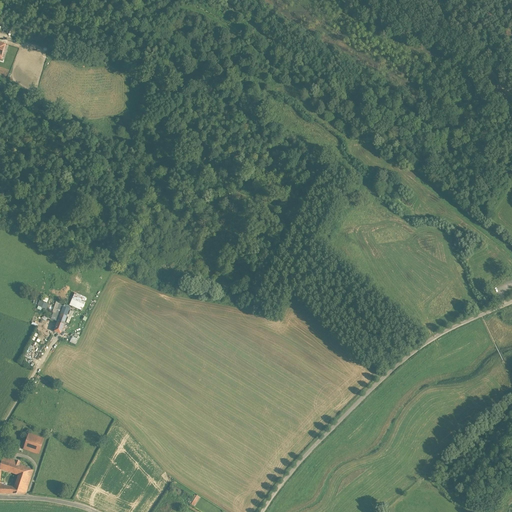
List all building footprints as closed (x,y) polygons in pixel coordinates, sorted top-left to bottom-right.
[(80,311),(86,298),(75,293),(69,306),(80,311)] [(60,334),(66,317),(69,311),(70,307),(64,305),(63,307),(59,305),(60,304),(56,303),(52,313),(53,313),(51,319),(58,322),(54,332),(60,334)] [(75,345),(78,339),(72,336),(69,342),(75,345)] [(22,449),(38,454),(43,438),(27,433),(22,449)] [(20,462),(3,457),(0,464),(0,469),(17,476),(14,486),(12,486),(12,487),(7,486),(7,484),(6,484),(0,483),(0,493),(25,494),(33,470),(19,465),(20,462)] [(196,507),(200,497),(195,495),(191,505),(196,507)]
